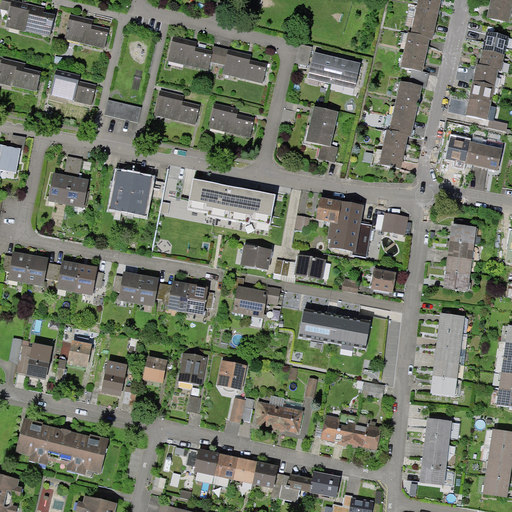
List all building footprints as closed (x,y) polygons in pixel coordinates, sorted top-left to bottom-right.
[(416,0),(409,36),(428,40),(431,40),(439,0),(416,0)] [(511,0),(489,0),(485,21),(508,25),(511,0)] [(43,15),(44,9),(2,1),(0,9),(9,11),(5,30),(48,38),(52,17),(43,15)] [(93,22),(70,17),(65,40),(103,49),(107,31),(91,27),(93,22)] [(508,39),(485,34),(478,67),(497,72),(500,72),(508,39)] [(409,36),(406,35),(398,71),(421,75),(428,40),(409,36)] [(197,46),(171,41),(167,63),(208,72),(210,63),(212,53),(196,49),(197,46)] [(226,52),(213,49),(212,53),(210,63),(223,66),(226,52)] [(249,55),(228,51),(222,78),(261,87),(265,66),(247,62),(249,55)] [(0,86),(34,94),(39,74),(20,70),(21,66),(0,61),(0,86)] [(485,122),(497,72),(478,67),(475,67),(464,118),(485,122)] [(55,74),(49,97),(90,107),(95,88),(78,84),(79,79),(55,74)] [(420,90),(398,85),(387,133),(409,138),(420,90)] [(183,98),(159,93),(153,118),(195,127),(199,108),(182,105),(183,98)] [(141,109),(107,101),(103,116),(137,125),(141,109)] [(207,132),(248,140),(252,120),(236,117),(237,111),(212,106),(207,132)] [(335,115),(312,109),(304,143),(328,148),(335,115)] [(399,173),(407,138),(386,133),(378,168),(399,173)] [(500,151),(450,141),(446,163),(495,173),(500,151)] [(20,151),(0,147),(0,173),(15,176),(20,151)] [(338,152),(319,149),(317,161),(336,164),(338,152)] [(82,163),(66,159),(63,176),(78,179),(82,163)] [(195,177),(166,171),(151,253),(177,258),(185,218),(222,225),(229,186),(204,181),(200,199),(191,198),(195,177)] [(87,183),(51,176),(46,204),(81,211),(87,183)] [(150,183),(114,176),(107,214),(143,220),(150,183)] [(363,207),(317,199),(313,222),(331,225),(327,250),(366,257),(371,228),(360,226),(363,207)] [(311,219),(296,216),(294,231),(308,233),(311,219)] [(467,295),(475,232),(450,229),(443,292),(467,295)] [(270,252),(242,246),(238,267),(266,273),(270,252)] [(49,258),(14,252),(13,256),(10,272),(9,280),(44,286),(45,278),(48,263),(49,258)] [(10,272),(13,256),(5,255),(2,271),(10,272)] [(324,263),(295,257),(291,277),(321,282),(324,263)] [(97,266),(62,260),(61,265),(58,280),(57,289),(92,295),(93,287),(96,272),(97,266)] [(292,264),(275,260),(271,275),(288,278),(292,264)] [(61,265),(48,263),(45,278),(58,280),(61,265)] [(159,277),(123,271),(118,300),(154,306),(155,298),(158,282),(159,277)] [(393,275),(372,271),(368,293),(390,296),(393,275)] [(103,273),(96,272),(93,287),(101,289),(103,273)] [(208,286),(172,280),(171,285),(169,300),(167,309),(203,315),(204,308),(207,292),(208,286)] [(169,300),(171,285),(158,282),(155,298),(169,300)] [(359,285),(343,282),(341,291),(357,294),(359,285)] [(266,291),(238,285),(232,312),(263,318),(266,303),(268,291),(266,291)] [(267,286),(266,291),(268,291),(266,303),(278,305),(281,289),(267,286)] [(214,293),(207,292),(204,308),(211,309),(214,293)] [(371,320),(303,308),(298,336),(366,348),(371,320)] [(463,320),(439,317),(429,396),(453,399),(463,320)] [(511,330),(507,329),(495,409),(511,411),(511,330)] [(90,348),(71,344),(67,363),(86,367),(90,348)] [(17,375),(46,380),(52,351),(34,347),(33,350),(23,347),(17,375)] [(191,390),(193,384),(201,386),(206,359),(184,355),(179,382),(179,388),(191,390)] [(165,363),(147,359),(143,379),(161,383),(165,363)] [(246,366),(224,362),(219,386),(224,387),(223,390),(229,392),(235,393),(235,389),(241,390),(246,366)] [(125,368),(107,364),(101,392),(119,396),(125,368)] [(65,370),(57,368),(54,382),(62,384),(65,370)] [(318,379),(309,378),(305,396),(313,398),(318,379)] [(383,388),(365,384),(363,394),(381,398),(383,388)] [(136,395),(123,392),(121,404),(133,406),(136,395)] [(197,414),(200,399),(191,397),(188,412),(197,414)] [(280,429),(284,409),(286,400),(273,397),(271,407),(264,405),(260,404),(257,417),(261,418),(259,425),(280,429)] [(244,402),(234,400),(230,421),(240,423),(244,402)] [(305,414),(284,409),(280,429),(300,434),(305,414)] [(322,440),(352,446),(357,419),(340,415),(339,421),(326,419),(322,440)] [(376,423),(357,419),(352,446),(376,451),(381,430),(375,429),(376,423)] [(428,420),(426,436),(448,439),(450,423),(428,420)] [(47,466),(48,461),(68,465),(67,471),(85,475),(86,470),(100,473),(108,441),(22,421),(14,452),(30,456),(29,462),(47,466)] [(511,455),(511,435),(491,432),(482,496),(506,500),(511,455)] [(426,436),(424,452),(446,455),(448,439),(426,436)] [(217,455),(198,451),(193,471),(213,475),(217,455)] [(424,452),(422,468),(444,471),(446,455),(424,452)] [(237,459),(217,455),(213,475),(233,479),(237,459)] [(257,463),(237,459),(233,479),(252,483),(257,463)] [(276,467),(257,463),(252,483),(272,487),(275,473),(276,467)] [(422,468),(420,484),(442,487),(444,471),(422,468)] [(177,474),(167,472),(164,481),(174,484),(177,474)] [(270,497),(297,503),(300,489),(335,496),(339,479),(312,473),(310,480),(275,473),(272,487),(270,497)] [(193,476),(184,475),(180,497),(188,499),(193,476)] [(18,499),(20,489),(15,488),(17,481),(0,476),(0,511),(14,511),(16,509),(10,507),(12,497),(18,499)] [(84,504),(78,502),(76,511),(114,511),(116,504),(86,497),(84,504)] [(371,511),(373,503),(352,499),(351,508),(342,507),(341,511),(371,511)] [(173,511),(175,507),(160,503),(157,511),(173,511)]
